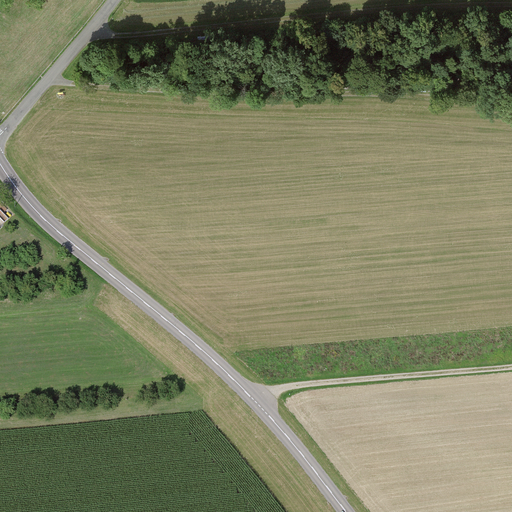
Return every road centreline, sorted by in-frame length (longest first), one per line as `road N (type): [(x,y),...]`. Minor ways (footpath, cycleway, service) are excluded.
road 1 (tertiary): [(348,511),(256,402),(41,215),(0,162)]
road 2 (track): [(48,78),(258,94),(511,95)]
road 3 (track): [(93,26),(112,35),(386,8),(511,5)]
road 4 (track): [(511,369),(299,386),(256,402)]
road 5 (unclassified): [(0,135),(114,0)]
